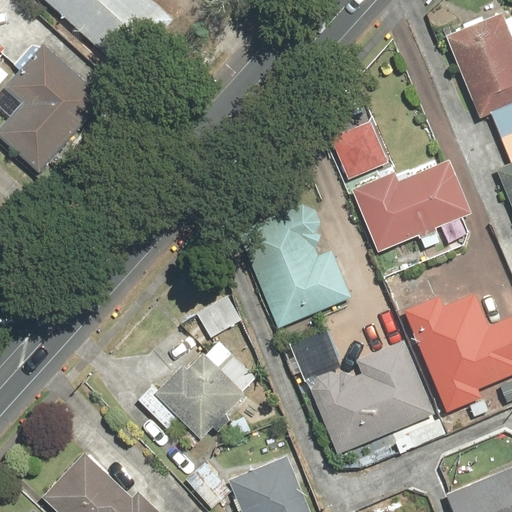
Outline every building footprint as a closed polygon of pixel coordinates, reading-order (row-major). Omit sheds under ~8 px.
[(182,17),(161,0),(49,0),(134,72),(182,17)] [(511,10),(454,30),(481,112),(511,101),(511,10)] [(6,133),(48,170),(110,98),(48,45),(11,88),(31,104),(6,133)] [(379,122),(341,138),(357,175),(395,158),(379,122)] [(450,221),(478,209),(457,161),(405,183),(402,176),(366,191),(390,247),(423,233),(450,221)] [(511,164),(502,168),(511,191),(511,164)] [(299,208),(245,231),(287,327),(358,296),(335,244),(318,251),(299,208)] [(456,291),(413,309),(454,405),(511,379),(511,367),(511,366),(511,315),(493,323),(479,290),(459,298),(456,291)] [(203,437),(262,375),(218,333),(159,395),(203,437)] [(312,377),(344,451),(440,410),(409,338),(360,359),(367,376),(351,383),(343,364),(312,377)] [(444,420),(414,432),(420,447),(450,436),(444,420)] [(140,499),(86,452),(48,495),(67,511),(188,511),(184,508),(180,511),(169,511),(147,492),(140,499)] [(318,511),(296,452),(235,475),(248,511),(318,511)] [(208,464),(192,479),(219,509),(235,494),(208,464)] [(511,511),(511,469),(452,495),(459,511),(511,511)]
